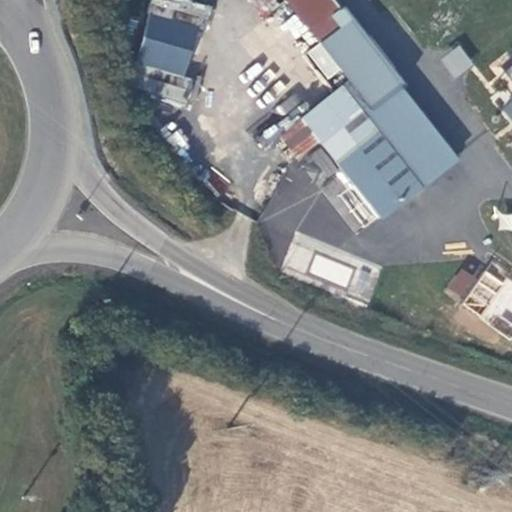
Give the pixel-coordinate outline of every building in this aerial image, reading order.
[(192,77),(191,77),(207,3),(193,0),(151,0),(137,67),(165,73),(159,99),(186,105),(192,77)] [(284,0),(347,81),(277,136),(294,159),(316,142),(377,220),(451,162),(396,91),(401,87),(339,8),(334,11),(325,0),(284,0)] [(458,44),(439,59),(454,78),(473,63),(458,44)] [(511,100),(501,107),(511,124),(511,100)] [(459,303),(476,277),(460,267),(443,292),(459,303)] [(465,304),(489,314),(503,279),(480,269),(465,304)]
